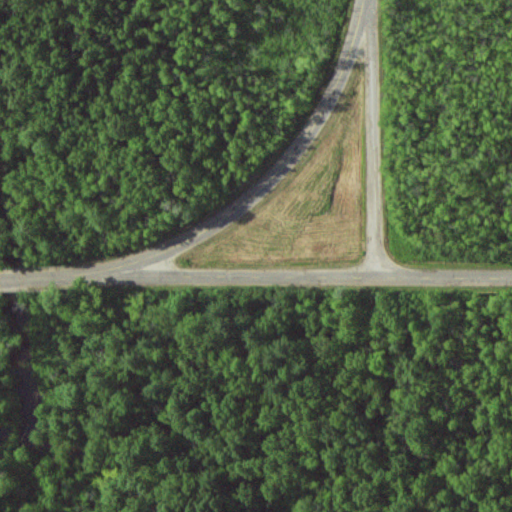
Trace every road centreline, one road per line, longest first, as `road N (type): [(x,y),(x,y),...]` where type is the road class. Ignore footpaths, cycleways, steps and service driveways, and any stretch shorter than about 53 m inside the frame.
road 1 (residential): [(511,279),(65,278)]
road 2 (tertiary): [(65,278),(165,254),(221,222),(274,177),(315,131),(366,0)]
road 3 (residential): [(375,279),(371,0)]
